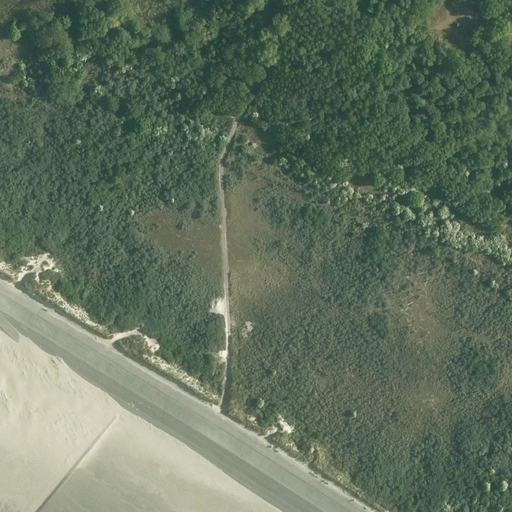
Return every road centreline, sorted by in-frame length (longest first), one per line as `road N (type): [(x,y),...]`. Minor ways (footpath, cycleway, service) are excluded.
road 1 (track): [(223,415),(0,283)]
road 2 (track): [(369,511),(223,415)]
